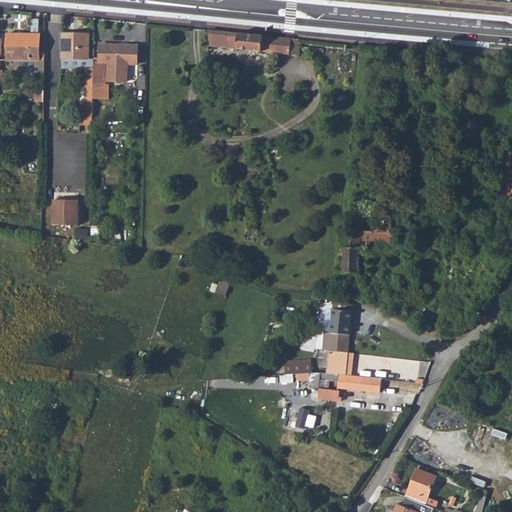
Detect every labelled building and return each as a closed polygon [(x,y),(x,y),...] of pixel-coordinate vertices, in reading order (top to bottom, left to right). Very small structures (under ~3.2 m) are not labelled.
[(289,55),(290,39),(209,31),(208,46),(289,55)] [(85,89),(93,89),(93,76),(93,67),(93,60),(88,60),(89,35),(62,34),(62,69),(86,69),(85,89)] [(7,60),(36,61),(39,61),(39,36),(7,35),(7,60)] [(100,64),(110,65),(119,65),(137,66),(138,49),(101,47),(100,64)] [(35,74),(44,74),(45,61),(39,61),(36,61),(35,74)] [(103,67),(93,67),(93,76),(103,76),(103,67)] [(103,87),(103,76),(93,76),(93,89),(92,95),(99,95),(100,87),(103,87)] [(35,102),(44,103),(44,102),(44,86),(35,86),(35,102)] [(53,205),(53,231),(77,231),(78,206),(53,205)] [(354,238),(361,238),(361,230),(377,230),(377,231),(387,231),(389,230),(390,215),(355,213),(354,238)] [(344,259),(342,294),(363,302),(364,293),(359,293),(360,246),(398,248),(398,233),(406,233),(406,215),(390,215),(389,230),(387,231),(377,231),(377,230),(361,230),(361,238),(354,238),(342,238),(341,249),(338,249),(338,259),(344,259)] [(229,284),(219,281),(215,293),(225,296),(229,284)] [(342,303),(334,303),(331,333),(324,333),(323,353),(320,352),(318,373),(328,373),(330,351),(338,352),(348,353),(351,311),(353,307),(342,303)] [(338,352),(330,351),(328,373),(346,376),(348,353),(338,352)] [(265,362),(266,375),(276,375),(291,374),(291,361),(265,362)] [(291,374),(276,375),(276,381),(302,380),(302,386),(309,386),(308,397),(331,400),(332,397),(327,396),(328,389),(318,388),(320,379),(329,380),(328,387),(369,393),(371,379),(346,376),(328,373),(318,373),(291,374)] [(307,427),(311,409),(300,407),(297,426),(307,427)] [(416,469),(405,498),(406,498),(423,505),(426,506),(429,498),(437,476),(416,469)] [(482,511),(488,492),(484,490),(474,511),(482,511)] [(420,511),(423,505),(406,498),(403,506),(397,504),(393,511),(420,511)] [(426,506),(436,510),(439,502),(429,498),(426,506)]
